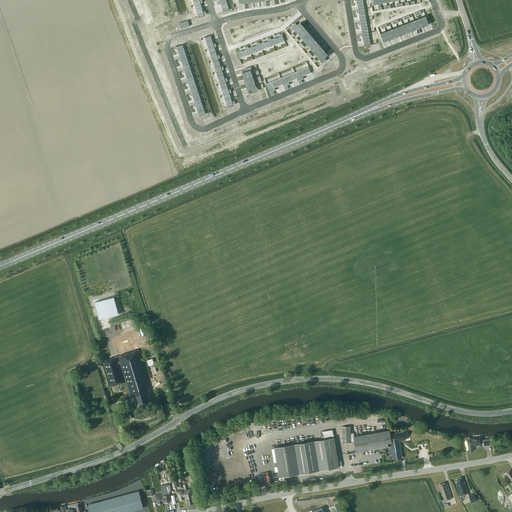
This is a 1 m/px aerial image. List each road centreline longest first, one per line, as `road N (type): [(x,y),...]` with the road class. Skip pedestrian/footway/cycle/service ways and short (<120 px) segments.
road 1 (tertiary): [(0,492),(116,454),(223,396),(266,383),(338,379),(457,410),(511,410)]
road 2 (primary): [(0,265),(369,110)]
road 3 (unclassified): [(197,511),(511,456)]
road 4 (residential): [(216,23),(164,41),(194,125),(242,110)]
